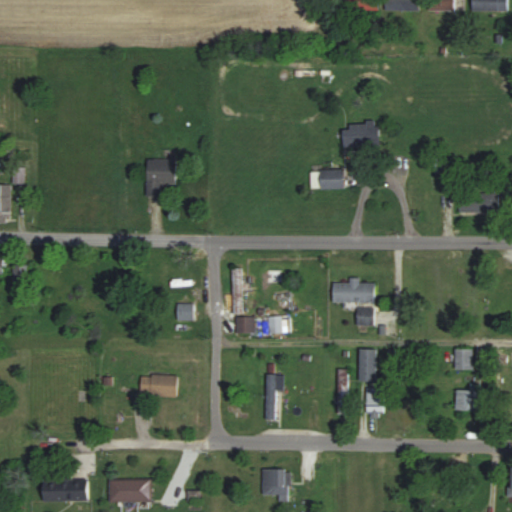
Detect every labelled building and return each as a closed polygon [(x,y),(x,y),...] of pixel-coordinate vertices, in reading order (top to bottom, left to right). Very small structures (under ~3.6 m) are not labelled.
[(347,0),(348,9),(381,9),(380,0),(347,0)] [(422,10),(421,0),(387,0),(387,10),(422,10)] [(430,0),(431,10),(461,10),(460,0),(430,0)] [(510,0),(475,0),(475,10),(510,11),(510,0)] [(346,121),(346,145),(382,145),(382,121),(346,121)] [(179,157),(149,157),(149,195),(168,195),(168,186),(179,186),(179,157)] [(314,188),(348,187),(347,168),(313,169),(314,188)] [(12,184),(0,183),(0,216),(12,216),(12,184)] [(463,212),(494,212),(494,194),(463,194),(463,212)] [(165,264),(165,285),(195,285),(195,264),(165,264)] [(245,268),(235,268),(235,313),(245,313),(245,268)] [(335,279),(335,302),(377,302),(377,281),(362,281),(362,279),(335,279)] [(197,320),(197,302),(179,302),(179,320),(197,320)] [(376,308),(360,308),(360,324),(376,324),(376,308)] [(256,332),(256,316),(239,316),(239,332),(256,332)] [(365,348),(366,416),(385,416),(384,348),(365,348)] [(458,369),(475,369),(475,349),(458,349),(458,369)] [(143,395),(179,397),(180,375),(144,373),(143,395)] [(283,374),(269,374),(269,418),(283,418),(283,374)] [(459,389),(459,411),(486,411),(486,389),(459,389)] [(341,412),(349,412),(349,390),(341,390),(341,412)] [(266,495),(293,495),(293,468),(266,468),(266,495)] [(45,476),(46,500),(91,500),(91,475),(45,476)] [(154,479),(113,479),(113,500),(154,500),(154,479)]
